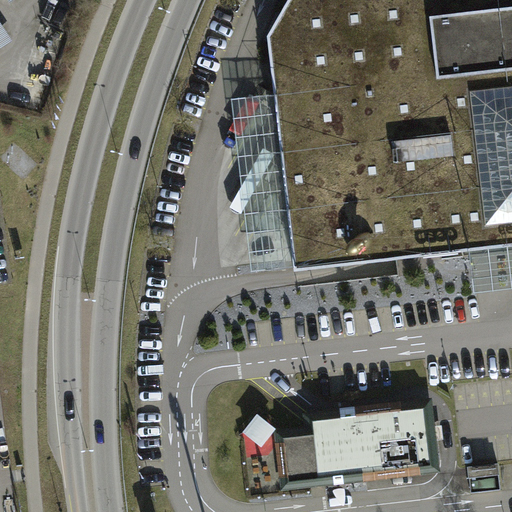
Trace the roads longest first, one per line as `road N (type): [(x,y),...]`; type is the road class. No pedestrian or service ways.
road 1 (secondary): [(108,511),(99,431),(120,204),(151,95),(190,0)]
road 2 (secondary): [(146,0),(102,109),(69,249),(78,511)]
